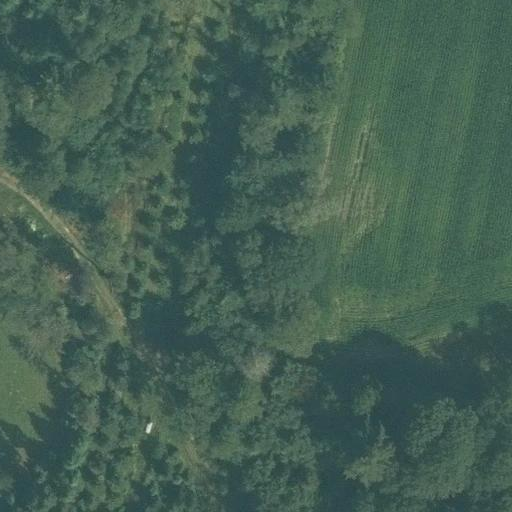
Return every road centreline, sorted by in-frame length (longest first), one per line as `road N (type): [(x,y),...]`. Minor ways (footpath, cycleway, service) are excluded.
road 1 (track): [(224,511),(164,393),(72,245),(120,182),(129,91),(162,0)]
road 2 (track): [(86,511),(205,0)]
